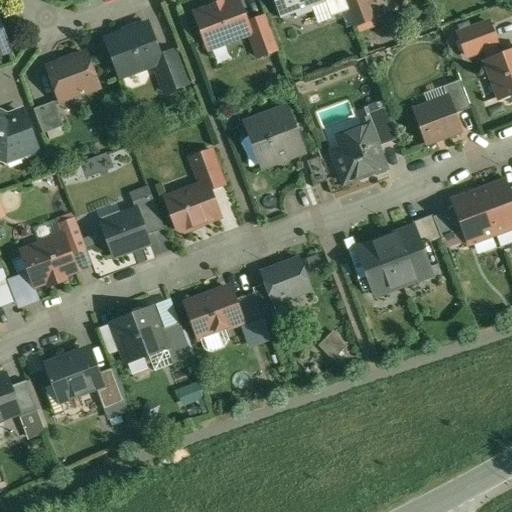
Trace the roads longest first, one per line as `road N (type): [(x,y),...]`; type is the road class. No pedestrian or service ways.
road 1 (residential): [(511,152),(73,311),(53,330),(0,350)]
road 2 (residential): [(27,0),(35,21),(67,30),(154,0)]
